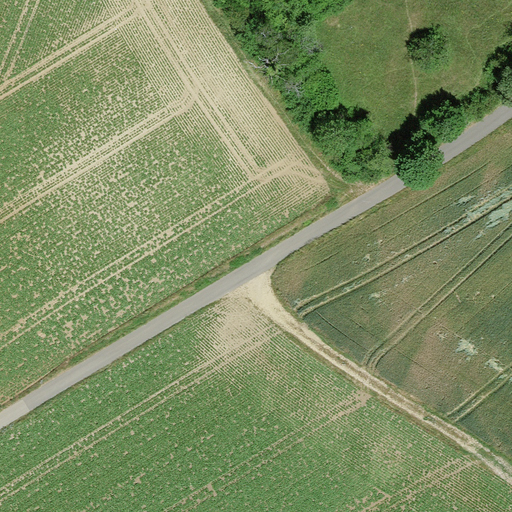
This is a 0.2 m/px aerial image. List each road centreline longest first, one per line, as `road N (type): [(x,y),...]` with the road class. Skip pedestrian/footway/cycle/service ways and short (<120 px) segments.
road 1 (unclassified): [(0,427),(511,108)]
road 2 (track): [(212,0),(360,208)]
